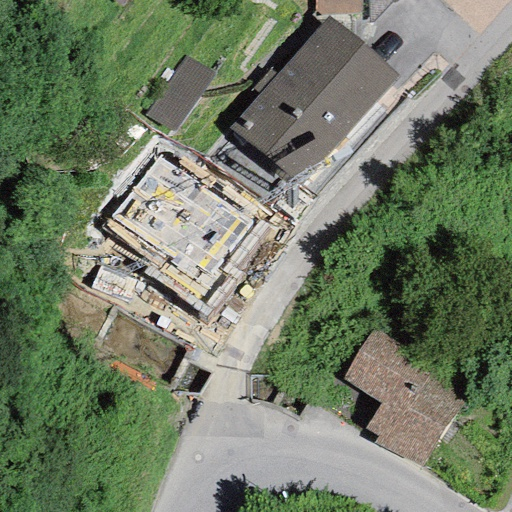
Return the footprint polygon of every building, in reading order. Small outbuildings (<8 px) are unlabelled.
[(360,0),(313,0),(313,14),(360,14),(360,0)] [(395,76),(326,17),(228,129),(296,189),(395,76)] [(212,75),(182,55),(144,113),(174,133),(212,75)] [(104,227),(152,263),(205,191),(160,158),(157,155),(104,227)] [(264,233),(205,191),(152,263),(143,275),(205,319),(238,273),(236,271),(264,233)] [(376,320),(371,329),(342,381),(378,401),(363,430),(423,463),(473,373),(376,320)]
